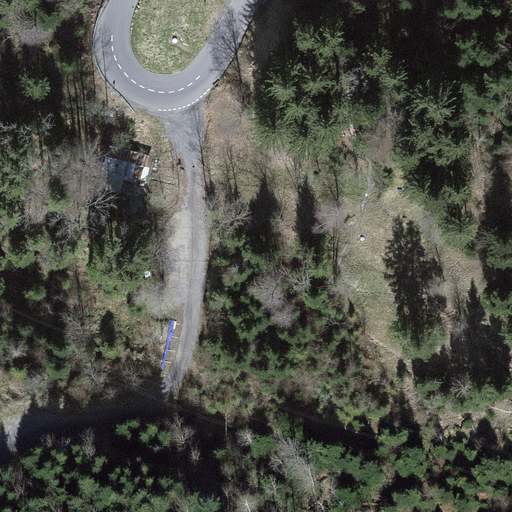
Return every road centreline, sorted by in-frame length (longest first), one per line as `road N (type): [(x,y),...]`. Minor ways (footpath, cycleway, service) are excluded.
road 1 (track): [(175,92),(193,172),(189,247),(180,337),(146,406),(0,435)]
road 2 (unclassified): [(244,0),(200,75),(175,92),(157,93),(131,79),(115,55),(121,0)]
